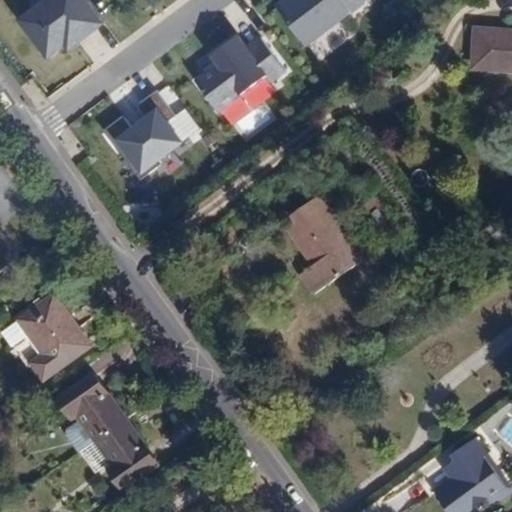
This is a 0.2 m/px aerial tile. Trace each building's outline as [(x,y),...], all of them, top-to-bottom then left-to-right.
[(82,0),(40,0),(15,18),(46,63),(100,26),(82,0)] [(280,0),(272,6),(303,48),(364,4),(360,0),(280,0)] [(251,24),(235,36),(268,82),(284,71),(251,24)] [(511,28),(471,26),(467,72),(511,75),(511,28)] [(233,33),(184,67),(225,125),(274,92),(268,82),(235,36),(233,33)] [(149,99),(104,132),(137,178),(182,145),(149,99)] [(363,278),(317,218),(282,241),(313,283),(302,292),(318,313),(363,278)] [(0,270),(12,262),(0,245),(0,237),(0,236),(0,270)] [(93,346),(54,292),(15,320),(39,352),(25,362),(41,383),(93,346)] [(76,410),(95,435),(122,415),(91,371),(55,396),(69,416),(76,410)] [(154,457),(122,415),(95,435),(114,461),(109,465),(121,481),(154,457)] [(508,489),(473,439),(450,455),(455,463),(445,470),(452,481),(435,492),(448,511),(461,511),(481,499),(486,505),(508,489)] [(205,447),(201,441),(187,452),(198,466),(211,455),(205,447)]
